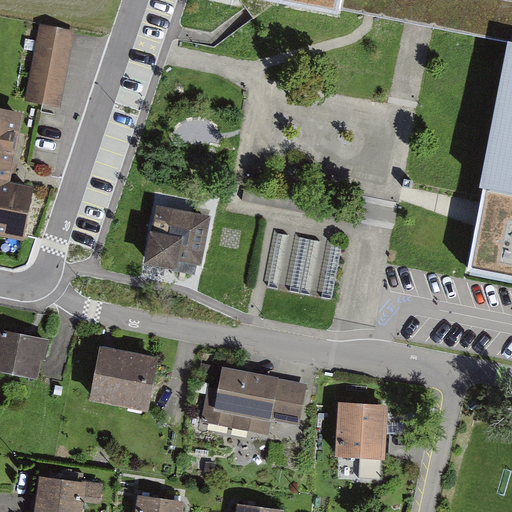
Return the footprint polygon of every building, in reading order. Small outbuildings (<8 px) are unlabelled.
[(268,0),(336,14),(337,10),(339,0),(268,0)] [(511,0),(339,0),(337,10),(370,17),(421,26),(508,43),(511,43),(511,0)] [(76,31),(40,25),(26,103),(61,110),(76,31)] [(511,43),(508,43),(480,190),(484,191),(467,274),(511,282),(511,43)] [(24,114),(0,109),(0,237),(25,242),(35,188),(11,183),(24,114)] [(211,218),(158,208),(153,233),(151,233),(145,266),(178,271),(179,263),(202,267),(211,218)] [(290,236),(278,234),(268,287),(279,289),(290,236)] [(311,241),(299,238),(289,292),(300,294),(311,241)] [(322,243),(311,241),(300,294),(311,296),(322,243)] [(343,247),(332,245),(322,298),(333,300),(343,247)] [(0,330),(0,374),(39,382),(43,361),(46,361),(50,341),(0,330)] [(101,348),(91,402),(149,413),(159,359),(101,348)] [(309,384),(223,367),(218,389),(208,387),(201,423),(269,437),(273,421),(301,426),(309,384)] [(339,403),(336,458),(386,461),(389,406),(339,403)] [(84,483),(40,477),(35,511),(83,511),(86,496),(103,499),(105,485),(85,482),(84,483)] [(184,511),(186,502),(138,495),(135,511),(184,511)]
